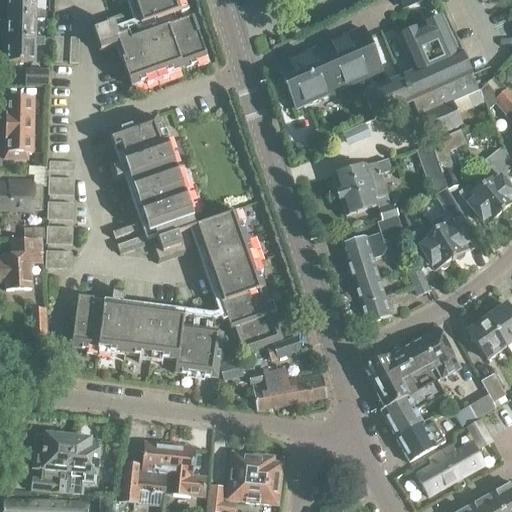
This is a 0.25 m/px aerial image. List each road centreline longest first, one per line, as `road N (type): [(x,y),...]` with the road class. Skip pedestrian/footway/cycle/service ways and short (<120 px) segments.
road 1 (residential): [(333,363),(242,73)]
road 2 (residential): [(60,399),(59,300),(93,250),(101,222),(82,128)]
road 3 (residential): [(307,431),(60,399)]
road 4 (residential): [(333,363),(511,260)]
road 5 (residential): [(82,128),(242,73)]
road 6 (residential): [(82,128),(84,0)]
